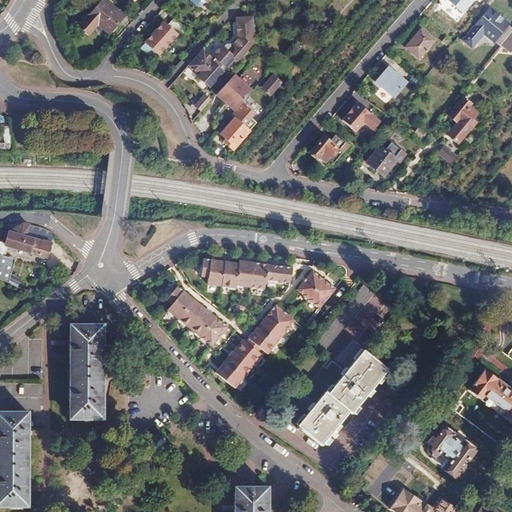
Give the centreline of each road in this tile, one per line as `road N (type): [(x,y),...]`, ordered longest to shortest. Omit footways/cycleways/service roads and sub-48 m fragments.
road 1 (residential): [(511,284),(220,235),(183,242),(138,270),(111,273)]
road 2 (residential): [(111,273),(120,302),(218,404),(351,506)]
road 3 (unclassified): [(105,251),(121,148),(114,125),(89,103),(20,98),(0,86)]
road 4 (residential): [(273,180),(511,219)]
road 5 (residential): [(273,180),(421,0)]
road 6 (residential): [(95,77),(152,87),(203,159),(273,180)]
road 7 (unclassified): [(99,263),(0,343)]
